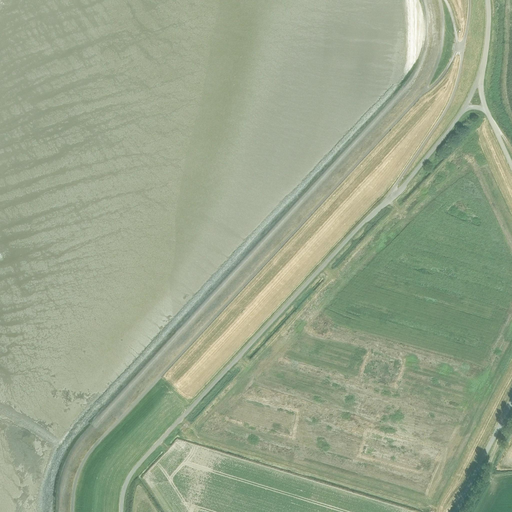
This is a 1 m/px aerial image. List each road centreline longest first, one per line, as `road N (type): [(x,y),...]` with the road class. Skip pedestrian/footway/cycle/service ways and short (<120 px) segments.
road 1 (tertiary): [(121,511),(136,466),(392,196)]
road 2 (unclassified): [(392,196),(452,97),(469,0)]
road 3 (unclassified): [(453,511),(511,395)]
